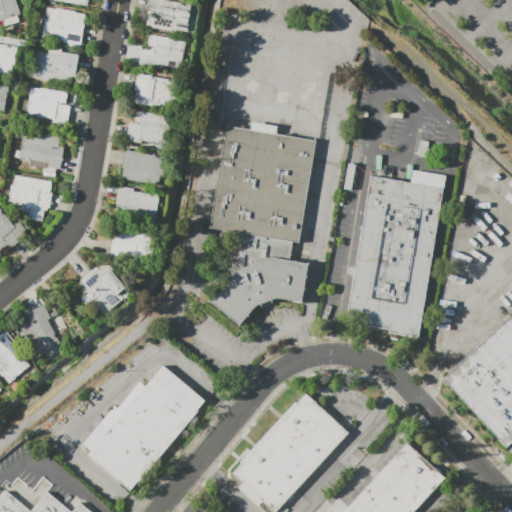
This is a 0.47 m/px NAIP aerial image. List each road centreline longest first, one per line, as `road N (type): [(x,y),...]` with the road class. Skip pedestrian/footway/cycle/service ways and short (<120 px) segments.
road 1 (residential): [(511,500),(397,377),(367,358),(335,352),(271,375),(156,511)]
road 2 (residential): [(128,0),(68,248),(0,301)]
